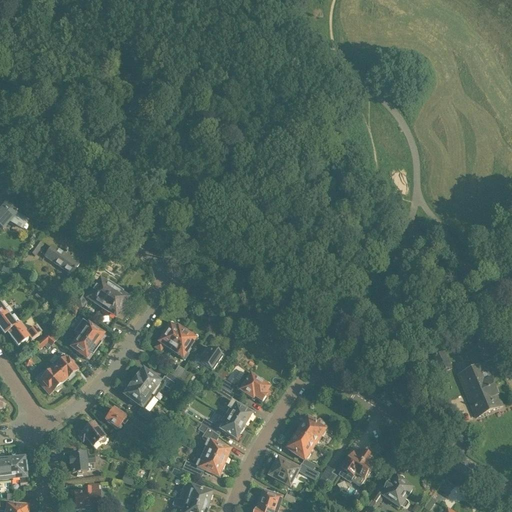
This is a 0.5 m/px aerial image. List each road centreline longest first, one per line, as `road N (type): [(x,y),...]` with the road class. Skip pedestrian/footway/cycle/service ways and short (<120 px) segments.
road 1 (secondary): [(511,497),(174,273)]
road 2 (track): [(465,288),(448,236),(416,192),(414,152),(401,121),(278,0)]
road 3 (track): [(416,192),(393,293),(381,410)]
road 4 (secondary): [(174,273),(0,147)]
road 5 (residential): [(38,430),(101,383),(174,273)]
road 6 (residential): [(229,511),(297,387)]
